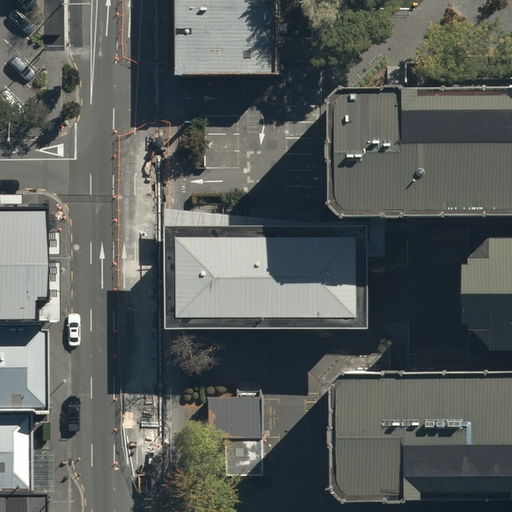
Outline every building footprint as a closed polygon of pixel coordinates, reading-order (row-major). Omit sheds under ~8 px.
[(279,0),(178,0),(179,75),(281,73),(279,0)] [(511,91),(349,92),(336,103),(337,206),(350,218),(375,218),(511,234),(511,91)] [(46,210),(0,210),(0,320),(45,321),(46,210)] [(372,225),(170,226),(170,328),(214,328),(372,328),(372,225)] [(511,260),(500,261),(502,282),(477,291),(476,349),(503,357),(504,376),(511,375),(511,260)] [(47,408),(45,321),(0,320),(0,410),(30,410),(47,408)] [(511,375),(504,376),(347,377),(337,387),(337,490),(350,506),(511,505),(511,375)] [(264,397),(210,397),(210,436),(227,436),(227,474),(265,474),(264,397)] [(0,410),(0,491),(32,492),(30,410),(0,410)] [(32,492),(0,491),(0,511),(49,511),(49,492),(32,492)]
